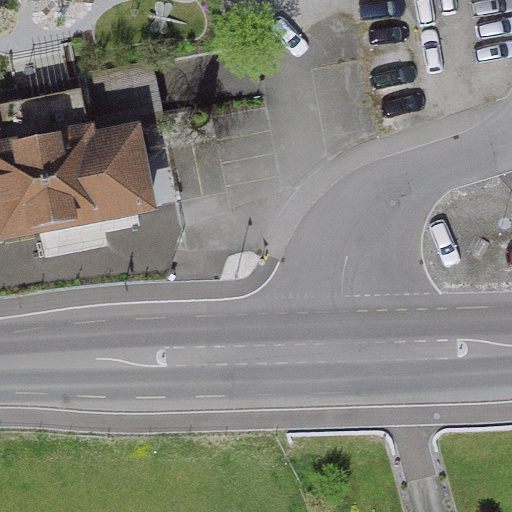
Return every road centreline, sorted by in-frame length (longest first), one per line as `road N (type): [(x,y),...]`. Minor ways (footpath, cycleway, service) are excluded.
road 1 (primary): [(332,351),(0,367)]
road 2 (residential): [(332,351),(362,206),(511,148)]
road 3 (primary): [(511,346),(332,351)]
